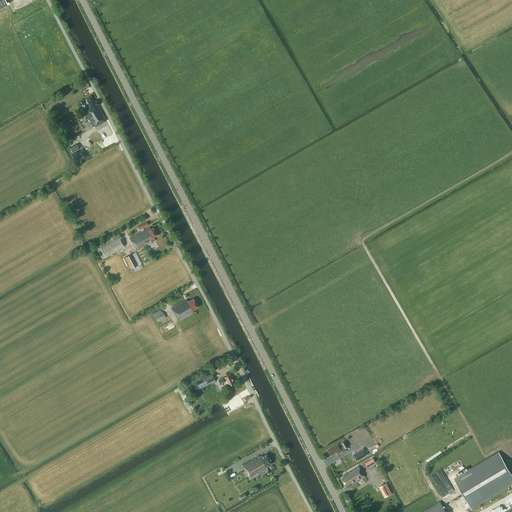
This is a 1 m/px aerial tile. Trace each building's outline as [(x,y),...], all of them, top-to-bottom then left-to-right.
[(93,127),(107,120),(96,100),(94,101),(91,96),(86,99),(90,105),(83,109),(93,127)] [(77,144),(70,148),(72,152),(79,149),(77,144)] [(81,159),(87,156),(86,154),(83,149),(78,152),(80,157),(81,159)] [(147,222),(136,227),(138,231),(149,225),(147,222)] [(153,238),(157,236),(157,235),(153,228),(148,230),(147,228),(129,238),(137,251),(148,244),(147,243),(150,241),(151,243),(155,241),(153,238)] [(102,259),(124,246),(120,240),(122,239),(118,232),(95,246),(102,259)] [(140,263),(138,265),(132,253),(125,257),(133,273),(142,268),(140,263)] [(193,310),(198,307),(194,298),(188,302),(187,300),(171,307),(178,321),(192,313),(194,312),(193,310)] [(154,317),(157,322),(166,317),(163,312),(154,317)] [(193,383),(197,391),(216,382),(212,373),(202,378),(203,379),(193,383)] [(228,386),(234,383),(230,374),(218,380),(220,384),(225,382),(226,385),(228,385),(228,386)] [(345,448),(348,446),(360,440),(356,434),(345,440),(345,441),(338,445),(338,444),(328,450),(331,455),(337,452),(338,454),(343,451),(343,453),(346,451),(345,448)] [(357,460),(367,455),(364,449),(354,455),(357,460)] [(511,475),(499,453),(455,479),(471,508),(511,483),(511,475)] [(265,467),(272,463),(267,454),(262,457),(261,456),(259,457),(259,456),(242,466),(249,478),(265,469),(266,468),(265,467)] [(362,479),(365,477),(359,467),(357,468),(356,469),(355,469),(354,469),(355,470),(353,471),(353,470),(352,471),(351,472),(350,472),(350,473),(348,474),(347,473),(343,475),(344,477),(342,479),(346,486),(352,483),(353,484),(359,481),(359,480),(361,479),(362,479)] [(386,483),(379,487),(385,498),(392,494),(386,483)] [(243,499),(249,495),(246,490),(240,494),(243,499)] [(446,511),(440,501),(421,511),(446,511)]
